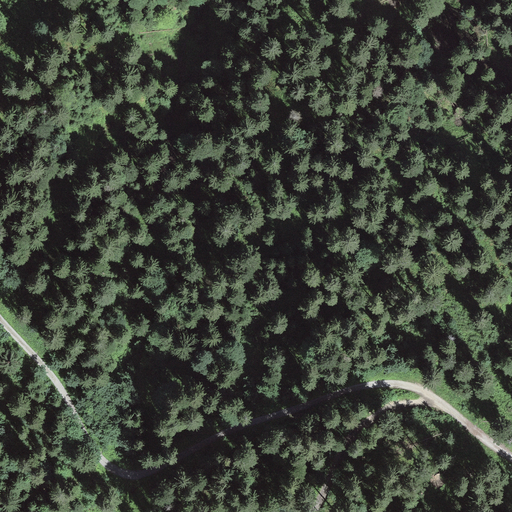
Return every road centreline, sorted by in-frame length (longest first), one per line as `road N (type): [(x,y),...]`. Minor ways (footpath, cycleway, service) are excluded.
road 1 (track): [(511,456),(418,387),(386,382),(221,431),(147,471),(117,472),(96,455),(57,380),(0,318)]
road 2 (track): [(317,511),(368,417),(428,393)]
